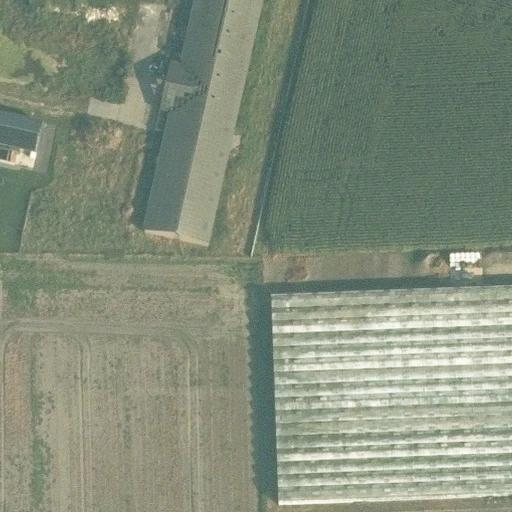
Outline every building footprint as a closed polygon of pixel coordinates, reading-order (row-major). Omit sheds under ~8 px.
[(0,0),(0,5),(134,32),(140,0),(0,0)] [(195,0),(165,136),(143,234),(208,249),(228,162),(264,0),(195,0)] [(0,78),(117,105),(127,60),(22,36),(18,51),(0,46),(0,78)] [(108,188),(125,125),(86,115),(70,178),(108,188)] [(0,117),(0,149),(35,157),(42,127),(0,117)] [(511,291),(271,301),(278,506),(511,497),(511,291)]
